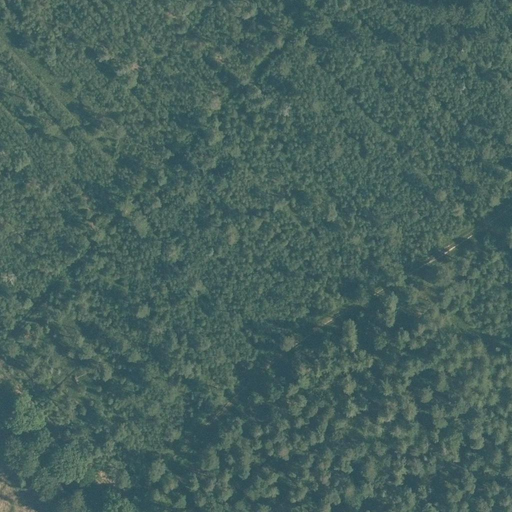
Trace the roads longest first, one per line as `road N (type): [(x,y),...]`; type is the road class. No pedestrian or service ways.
road 1 (track): [(96,506),(176,450),(308,329),(511,202)]
road 2 (track): [(0,408),(96,506)]
